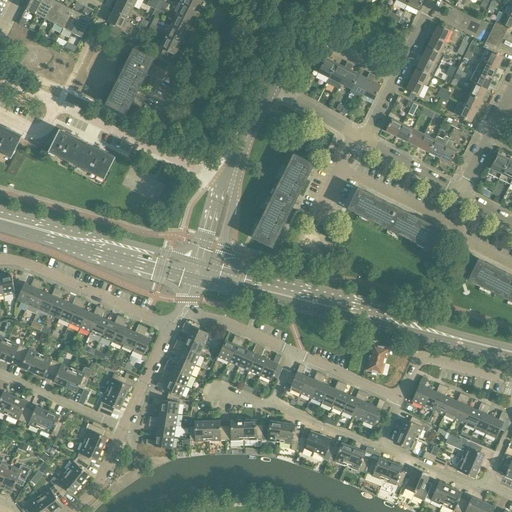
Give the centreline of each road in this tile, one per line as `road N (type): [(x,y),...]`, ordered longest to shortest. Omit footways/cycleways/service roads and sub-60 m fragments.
road 1 (secondary): [(193,281),(511,359)]
road 2 (secondary): [(511,348),(199,268)]
road 3 (residential): [(511,262),(341,170),(358,142)]
road 4 (secondary): [(199,268),(0,211)]
road 5 (secondary): [(0,226),(193,281)]
road 6 (residential): [(0,261),(25,263),(167,326)]
road 7 (residential): [(142,140),(187,80),(220,0)]
road 8 (residential): [(142,140),(0,79)]
road 9 (residential): [(511,379),(419,357),(398,398)]
road 10 (residential): [(122,432),(0,376)]
road 11 (residential): [(456,194),(511,84)]
